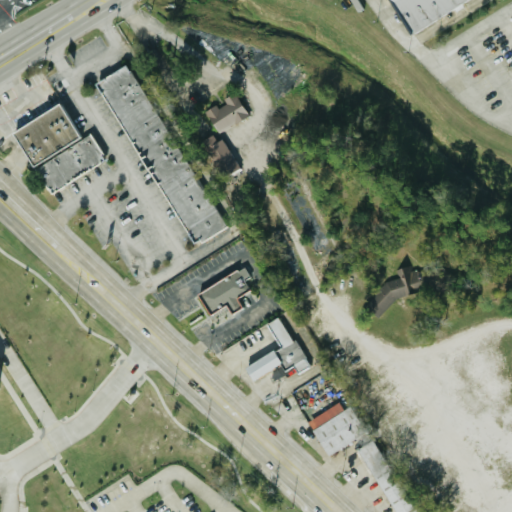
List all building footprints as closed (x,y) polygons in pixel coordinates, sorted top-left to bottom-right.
[(466,0),(413,34),(408,35),(385,0),(466,0)] [(127,65),(96,84),(194,243),(200,239),(202,243),(227,227),(127,65)] [(205,112),(219,133),(234,123),(235,125),(250,115),(235,92),(224,100),(227,104),(218,110),(216,106),(205,112)] [(14,133),(60,103),(82,137),(35,166),(14,133)] [(36,169),(53,195),(106,161),(103,156),(105,155),(91,133),(90,134),(90,135),(36,169)] [(201,142),(224,179),(241,168),(223,139),(217,142),(213,135),(201,142)] [(434,283),(426,266),(413,273),(408,264),(397,269),(401,278),(363,296),(371,313),(434,283)] [(199,294),(212,314),(227,304),(233,313),(242,308),(236,298),(249,290),(244,281),(250,276),(245,267),(238,271),(238,270),(199,294)] [(278,317),(268,324),(283,348),(275,352),(274,351),(246,368),(254,381),(281,364),(285,372),(293,367),(298,375),(310,367),(304,358),(306,357),(296,340),(293,341),(278,317)] [(511,340),(497,345),(506,377),(511,375),(511,340)] [(307,420),(326,455),(365,434),(350,406),(343,409),(339,403),(307,420)]
